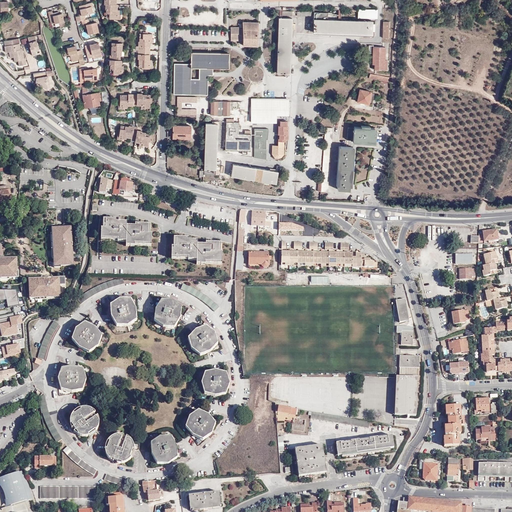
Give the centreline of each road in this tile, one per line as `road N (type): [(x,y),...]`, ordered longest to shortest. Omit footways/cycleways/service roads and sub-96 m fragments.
road 1 (residential): [(49,381),(67,438),(82,455),(128,477),(169,473),(207,454),(237,404),(236,362),(220,325),(205,309),(158,288),(92,302),(54,351)]
road 2 (primary): [(371,208),(238,196),(159,174)]
road 3 (primary): [(159,174),(88,144),(0,74)]
road 4 (primary): [(0,86),(81,148),(158,183)]
road 5 (residential): [(166,0),(159,174)]
road 6 (track): [(511,110),(417,76),(408,63),(413,25),(399,16)]
road 7 (primary): [(158,183),(235,203),(325,212)]
road 8 (residential): [(384,482),(261,498),(236,511)]
road 9 (residential): [(433,388),(426,339),(398,262)]
road 10 (track): [(400,0),(384,128)]
road 11 (primary): [(507,215),(383,209)]
